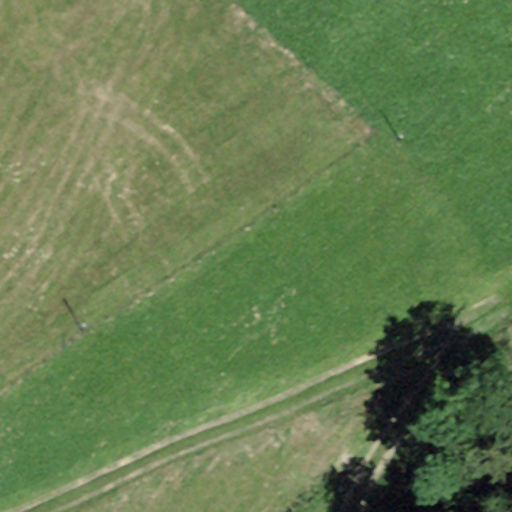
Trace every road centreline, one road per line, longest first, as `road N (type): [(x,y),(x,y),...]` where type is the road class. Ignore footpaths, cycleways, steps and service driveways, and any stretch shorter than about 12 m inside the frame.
road 1 (track): [(494,308),(53,511)]
road 2 (track): [(354,511),(358,494),(494,308),(511,297)]
